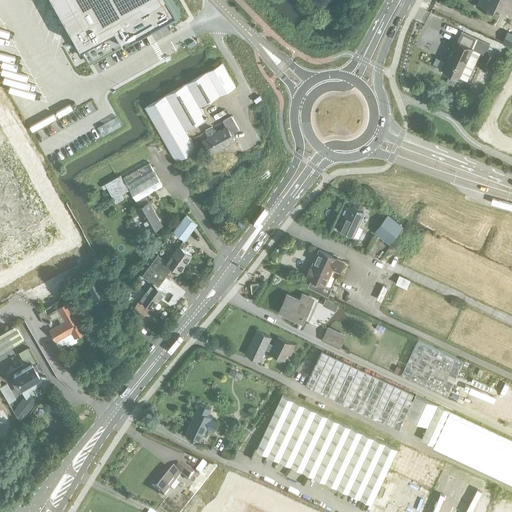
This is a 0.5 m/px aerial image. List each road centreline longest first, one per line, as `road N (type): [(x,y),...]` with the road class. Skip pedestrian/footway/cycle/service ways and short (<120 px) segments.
road 1 (unknown): [(511,376),(390,321),(343,251),(286,223)]
road 2 (unclassified): [(23,301),(88,256),(0,101)]
road 3 (primary): [(298,96),(298,156),(209,298)]
road 4 (tertiary): [(365,151),(511,196)]
road 5 (primary): [(113,416),(209,298)]
road 6 (unclassified): [(113,416),(67,377),(23,301)]
road 7 (primary): [(209,298),(296,192)]
road 8 (primary): [(113,416),(28,511)]
road 9 (primary): [(386,119),(378,68),(409,0)]
